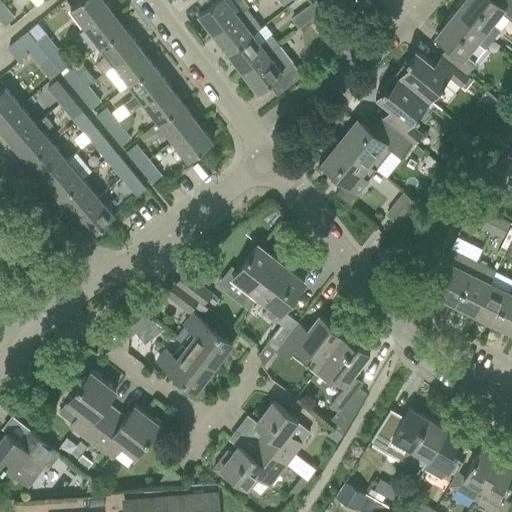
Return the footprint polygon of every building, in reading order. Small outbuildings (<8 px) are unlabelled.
[(85,27),(109,8),(103,0),(78,0),(70,7),(85,27)] [(243,0),(198,0),(205,9),(199,13),(214,33),(245,9),(245,8),(248,6),(243,0)] [(315,0),(291,19),(299,29),(323,10),(315,0)] [(511,0),(464,0),(457,10),(493,39),(500,30),(491,22),(501,10),(511,17),(511,16),(511,0)] [(3,2),(0,4),(0,19),(5,26),(15,16),(3,2)] [(109,8),(85,27),(100,45),(124,27),(109,8)] [(260,27),(245,9),(214,33),(228,52),(260,27)] [(493,39),(457,10),(437,35),(449,44),(442,54),(465,73),(476,60),(466,53),(476,41),(485,48),(493,39)] [(318,31),(336,54),(349,44),(331,21),(318,31)] [(124,27),(100,45),(107,55),(95,64),(103,74),(114,65),(139,46),(124,27)] [(260,27),(228,52),(243,71),(278,44),(271,34),(261,43),(253,33),(260,27)] [(26,49),(35,41),(26,31),(9,44),(9,50),(18,61),(29,52),(26,49)] [(47,56),(57,48),(44,34),(35,41),(47,56)] [(47,56),(35,41),(26,49),(29,52),(39,64),(47,56)] [(278,44),(243,71),(258,90),(268,83),(277,94),(302,74),(290,58),(278,44)] [(139,46),(114,65),(129,84),(154,65),(139,46)] [(69,63),(57,48),(47,56),(60,71),(69,63)] [(465,73),(442,54),(434,63),(415,48),(395,72),(430,100),(449,76),(461,86),(469,76),(465,73)] [(154,65),(129,84),(136,94),(123,104),(131,113),(144,102),(168,84),(154,65)] [(78,93),(88,85),(72,66),(62,75),(78,93)] [(430,100),(395,72),(375,96),(390,108),(382,118),(391,125),(415,144),(423,133),(411,123),(430,100)] [(60,104),(69,96),(57,81),(47,89),(60,104)] [(168,84),(144,102),(159,121),(182,103),(168,84)] [(101,100),(88,85),(78,93),(91,109),(101,100)] [(0,122),(20,106),(4,86),(0,89),(0,122)] [(82,111),(69,96),(60,104),(72,119),(82,111)] [(182,103),(159,121),(173,140),(197,121),(182,103)] [(20,106),(0,122),(0,128),(13,143),(36,124),(20,106)] [(108,130),(119,122),(106,106),(95,115),(108,130)] [(36,124),(13,143),(28,162),(51,142),(44,133),(53,125),(46,116),(36,124)] [(91,141),(100,133),(86,117),(77,125),(91,141)] [(415,144),(391,125),(380,138),(357,119),(340,141),(375,169),(392,148),(401,156),(412,143),(414,144),(415,144)] [(197,121),(173,140),(188,160),(212,141),(197,121)] [(119,122),(108,130),(121,146),(132,137),(119,122)] [(100,133),(91,141),(106,159),(115,151),(100,133)] [(375,169),(340,141),(323,162),(358,190),(375,169)] [(67,161),(51,142),(28,162),(44,181),(67,161)] [(148,159),(136,144),(127,152),(139,167),(148,159)] [(115,151),(106,159),(108,162),(114,169),(121,177),(130,169),(118,154),(115,151)] [(511,171),(511,158),(505,155),(494,178),(506,184),(511,171)] [(161,175),(148,159),(139,167),(151,182),(161,175)] [(83,179),(67,161),(44,181),(59,198),(83,179)] [(143,184),(130,169),(121,177),(136,195),(145,188),(143,184)] [(98,197),(83,179),(59,198),(75,216),(98,197)] [(511,186),(509,185),(502,200),(511,205),(511,186)] [(415,200),(404,192),(387,214),(398,222),(415,200)] [(98,197),(75,216),(81,223),(91,235),(114,215),(98,197)] [(488,211),(486,216),(480,226),(491,232),(499,216),(488,211)] [(509,221),(499,216),(491,232),(501,237),(509,221)] [(458,234),(452,246),(477,259),(483,247),(458,234)] [(250,305),(258,296),(282,264),(257,244),(233,276),(246,287),(239,296),(250,305)] [(455,304),(476,261),(450,248),(439,270),(445,273),(434,294),(455,304)] [(202,253),(198,259),(205,265),(207,266),(212,261),(202,253)] [(495,270),(476,261),(455,304),(473,313),(489,281),(495,270)] [(282,264),(258,296),(268,303),(261,312),(275,322),(276,320),(281,324),(266,343),(276,350),(298,322),(282,310),(304,281),(282,264)] [(211,293),(185,272),(176,283),(198,300),(203,304),(211,293)] [(198,300),(176,283),(171,279),(163,290),(189,311),(198,300)] [(489,281),(473,313),(494,323),(510,291),(489,281)] [(511,286),(510,291),(494,323),(511,332),(511,286)] [(139,304),(117,321),(129,337),(151,320),(139,304)] [(192,329),(182,341),(214,365),(232,342),(194,313),(185,324),(192,329)] [(307,329),(298,322),(276,350),(286,358),(295,346),(306,355),(303,358),(317,369),(342,337),(329,327),(331,324),(319,314),(307,329)] [(342,337),(317,369),(310,378),(323,389),(330,402),(337,409),(328,422),(343,434),(365,393),(358,387),(362,382),(353,375),(369,353),(357,344),(355,347),(342,337)] [(173,354),(166,349),(157,360),(196,389),(214,365),(182,341),(173,354)] [(66,402),(58,413),(71,423),(70,425),(91,441),(116,410),(106,402),(116,390),(91,370),(66,402)] [(257,421),(256,422),(266,430),(257,441),(286,463),(294,452),(301,442),(310,431),(297,422),(299,420),(289,413),(273,400),(257,421)] [(116,410),(91,441),(112,458),(114,456),(127,466),(136,456),(138,453),(160,424),(135,404),(125,417),(116,410)] [(409,407),(403,417),(390,409),(368,442),(403,463),(405,460),(430,419),(409,407)] [(430,419),(405,460),(423,470),(429,460),(447,429),(430,419)] [(49,466),(59,453),(29,429),(20,442),(6,432),(0,439),(0,464),(27,485),(45,463),(49,466)] [(447,429),(429,460),(455,475),(457,470),(462,463),(455,459),(466,440),(447,429)] [(228,450),(214,468),(224,476),(230,480),(234,483),(238,479),(247,487),(257,474),(270,484),(286,463),(257,441),(248,452),(239,445),(232,453),(228,450)] [(79,442),(68,457),(74,462),(85,446),(79,442)] [(457,470),(455,475),(449,485),(475,501),(499,459),(480,448),(465,474),(457,470)] [(81,455),(75,463),(85,471),(91,462),(81,455)] [(511,466),(499,459),(475,501),(495,511),(503,511),(510,501),(503,497),(511,481),(511,466)] [(307,480),(301,476),(286,494),(292,499),(307,480)] [(86,493),(109,491),(91,477),(86,493)] [(384,495),(390,485),(380,479),(374,489),(384,495)] [(344,480),(335,497),(357,509),(367,493),(344,480)] [(400,491),(390,485),(384,495),(394,501),(400,491)] [(218,511),(217,492),(122,500),(122,511),(218,511)]
